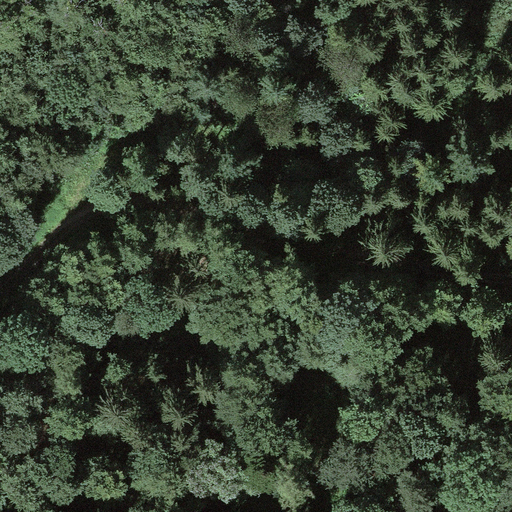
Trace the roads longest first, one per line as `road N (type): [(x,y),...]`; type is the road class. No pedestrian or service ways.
road 1 (track): [(511,275),(333,256),(183,206),(116,201),(60,231),(0,291)]
road 2 (track): [(511,106),(469,105),(353,163),(297,168),(230,136),(150,130),(87,173),(60,231)]
